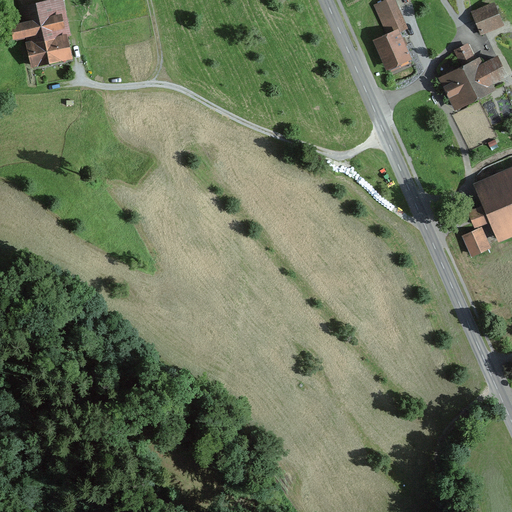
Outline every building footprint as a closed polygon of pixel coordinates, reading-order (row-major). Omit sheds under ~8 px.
[(62,0),(23,0),(19,1),(35,66),(76,56),(62,0)] [(394,0),(385,0),(376,4),(390,33),(377,39),(390,68),(410,59),(397,29),(406,25),(394,0)] [(498,6),(478,16),(485,33),(506,24),(498,6)] [(456,49),(464,64),(478,93),(492,86),(489,80),(505,72),(497,55),(482,62),(479,56),(475,58),(467,43),(456,49)] [(456,104),(478,93),(464,64),(441,75),(456,104)] [(476,212),(483,229),(498,223),(504,237),(511,233),(511,174),(483,186),(491,206),(476,212)] [(467,237),(476,256),(492,249),(483,229),(467,237)]
